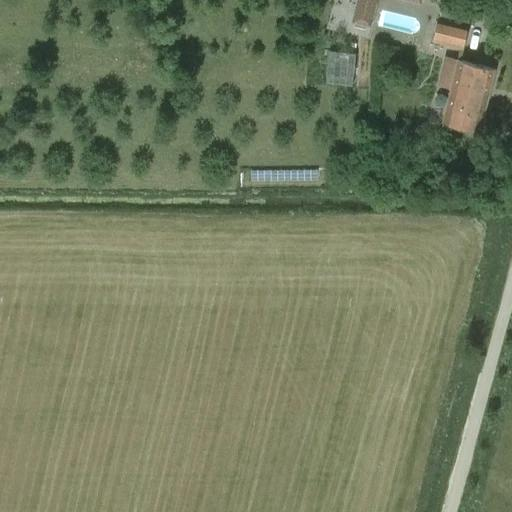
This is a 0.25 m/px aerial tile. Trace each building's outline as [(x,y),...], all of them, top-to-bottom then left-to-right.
[(358,0),(354,21),(369,24),(375,0),(416,0),(420,1),(419,0),(358,0)] [(440,8),(431,42),(463,50),(471,15),(440,8)] [(329,49),(324,82),(353,86),(357,53),(329,49)] [(495,68),(458,59),(442,122),(479,131),(495,68)] [(253,180),(317,177),(317,168),(252,171),(253,180)]
